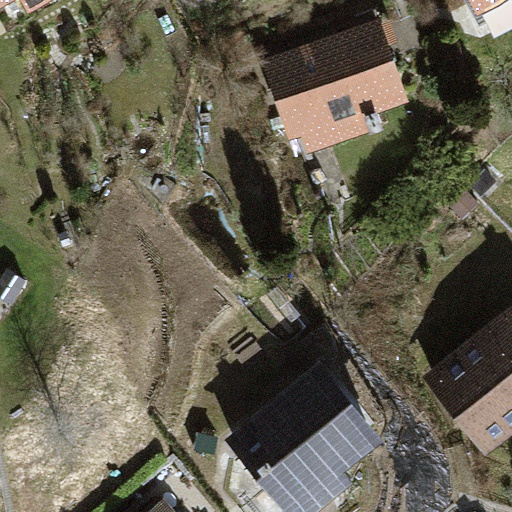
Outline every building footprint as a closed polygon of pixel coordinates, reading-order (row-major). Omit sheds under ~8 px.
[(0,0),(0,32),(57,0),(0,0)] [(468,0),(473,9),(491,0),(468,0)] [(379,12),(261,54),(288,131),(297,128),(304,149),(372,125),(361,93),(374,89),(378,102),(408,92),(379,12)] [(511,298),(424,367),(486,446),(511,425),(511,298)] [(318,352),(221,433),(287,511),(305,511),(352,473),(341,459),(381,426),(318,352)] [(196,430),(193,447),(213,451),(217,434),(196,430)] [(179,511),(165,494),(142,511),(179,511)]
